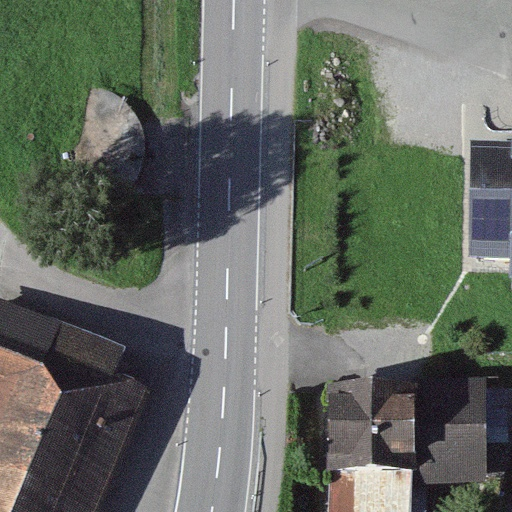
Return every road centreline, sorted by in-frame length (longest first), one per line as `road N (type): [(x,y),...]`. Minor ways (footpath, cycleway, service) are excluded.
road 1 (primary): [(234,0),(227,319),(213,511)]
road 2 (track): [(0,246),(36,281),(76,303),(136,317),(227,319)]
